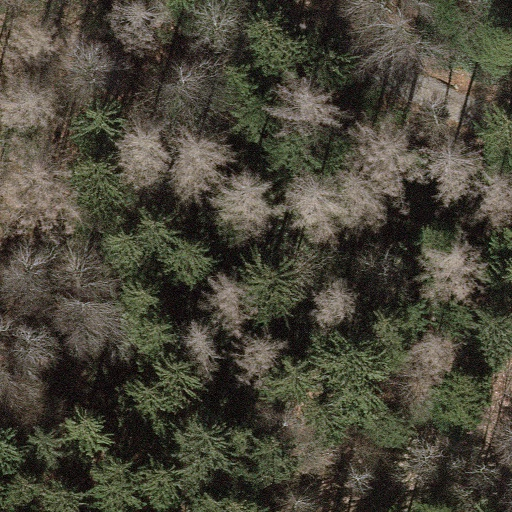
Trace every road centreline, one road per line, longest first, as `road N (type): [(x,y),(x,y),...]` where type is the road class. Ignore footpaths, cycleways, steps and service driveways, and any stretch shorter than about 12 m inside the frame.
road 1 (track): [(511,227),(132,244),(0,226)]
road 2 (track): [(200,0),(511,142)]
